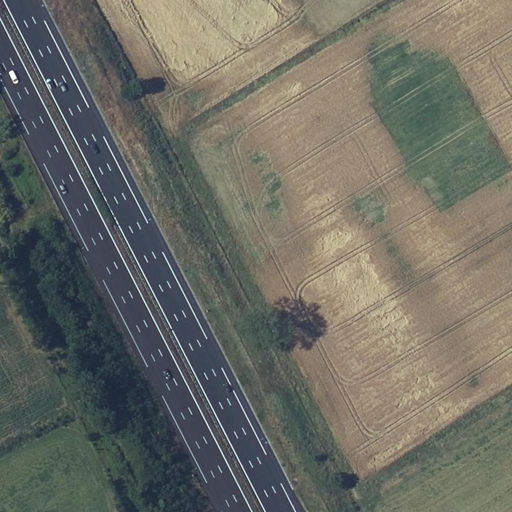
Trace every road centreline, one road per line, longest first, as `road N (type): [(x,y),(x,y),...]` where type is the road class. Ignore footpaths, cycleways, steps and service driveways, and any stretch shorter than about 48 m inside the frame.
road 1 (motorway): [(280,511),(19,0)]
road 2 (motorway): [(0,48),(236,511)]
